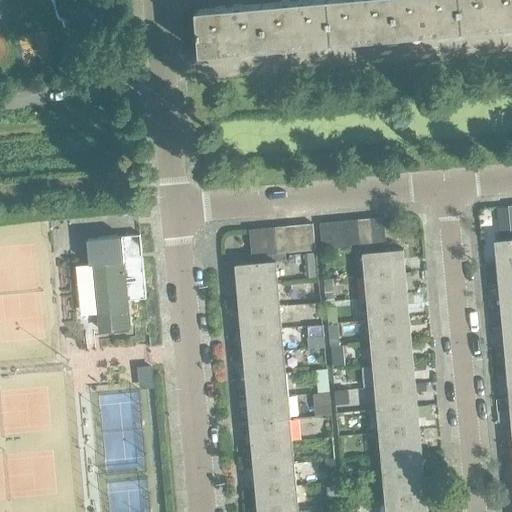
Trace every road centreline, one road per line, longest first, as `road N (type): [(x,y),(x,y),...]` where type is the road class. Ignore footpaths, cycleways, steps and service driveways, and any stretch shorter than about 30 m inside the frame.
road 1 (residential): [(476,511),(444,187)]
road 2 (residential): [(205,511),(176,207)]
road 3 (residential): [(176,207),(444,187)]
road 4 (residential): [(176,207),(154,0)]
